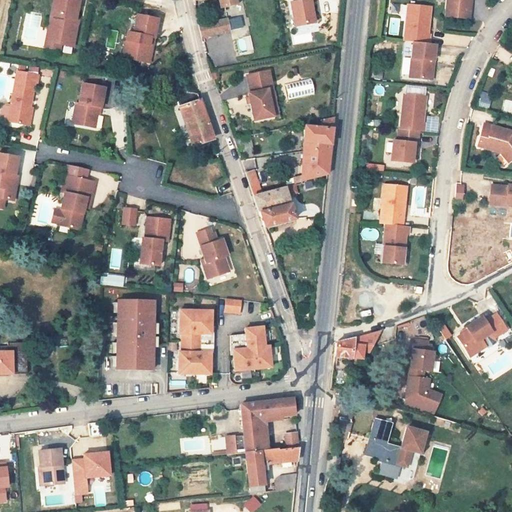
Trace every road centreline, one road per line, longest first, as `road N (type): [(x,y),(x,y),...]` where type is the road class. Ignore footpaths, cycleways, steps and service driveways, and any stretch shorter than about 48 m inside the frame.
road 1 (secondary): [(323,333),(358,0)]
road 2 (residential): [(511,2),(476,60),(454,123),(436,305)]
road 3 (unclassified): [(302,386),(0,427)]
road 4 (tertiary): [(183,0),(250,221)]
road 5 (residential): [(250,221),(139,187),(132,172),(42,150)]
road 6 (tertiary): [(250,221),(302,386)]
road 7 (secondary): [(305,511),(318,386)]
